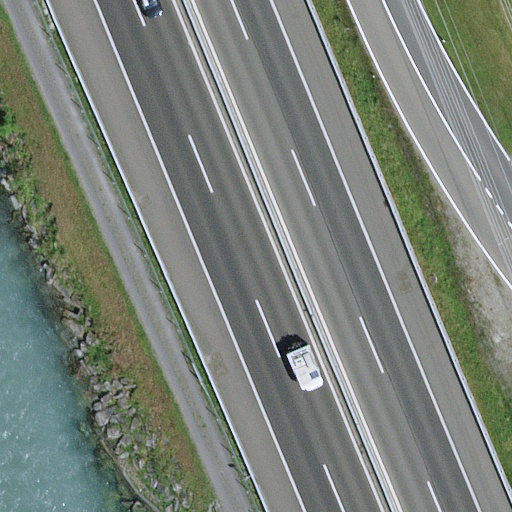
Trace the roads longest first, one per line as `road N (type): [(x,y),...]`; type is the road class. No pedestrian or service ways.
road 1 (track): [(240,511),(20,0)]
road 2 (motorway): [(439,511),(229,0)]
road 3 (motorway): [(133,0),(341,511)]
road 4 (primary): [(383,0),(457,144),(511,226)]
